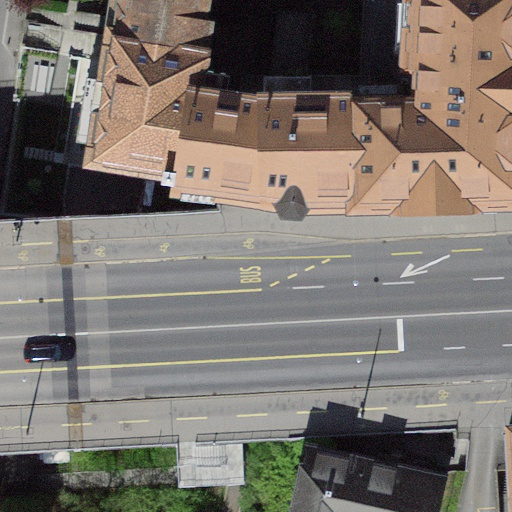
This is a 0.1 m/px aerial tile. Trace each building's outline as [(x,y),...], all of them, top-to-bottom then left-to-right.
[(112,37),(206,52),(211,22),(205,21),(207,0),(118,0),(114,25),(112,37)] [(511,0),(413,0),(410,62),(511,64),(511,0)] [(201,80),(206,52),(112,37),(110,48),(93,158),(164,170),(162,180),(173,182),(172,186),(175,186),(191,87),(194,87),(195,79),(201,80)] [(511,64),(410,62),(410,65),(418,66),(415,99),(373,100),(358,100),(356,100),(359,202),(490,199),(501,199),(511,203),(511,202),(511,64)] [(227,92),(194,87),(191,87),(175,186),(222,193),(264,199),(261,94),(259,94),(259,97),(227,92)] [(310,93),(261,94),(264,199),(275,201),(282,214),(299,215),(309,203),(359,202),(356,100),(358,100),(358,93),(310,93)] [(222,193),(222,210),(56,219),(58,242),(63,334),(64,362),(69,450),(469,428),(469,429),(500,427),(490,199),(359,202),(309,203),(299,215),(282,214),(275,201),(264,199),(222,193)] [(307,450),(293,511),(431,511),(439,479),(373,465),(307,450)]
